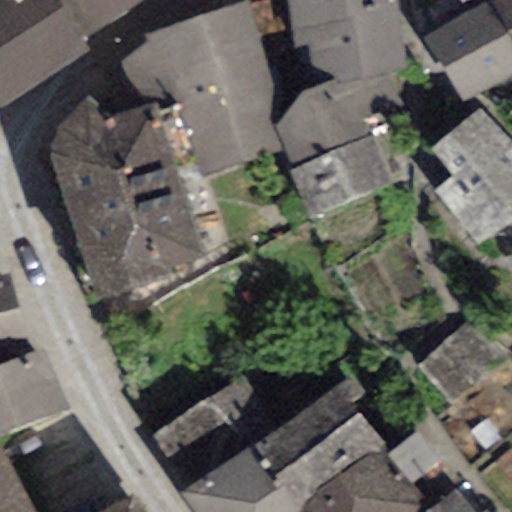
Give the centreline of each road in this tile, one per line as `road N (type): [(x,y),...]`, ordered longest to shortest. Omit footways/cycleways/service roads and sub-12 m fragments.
road 1 (residential): [(157,511),(66,343),(29,256),(9,181)]
road 2 (residential): [(186,0),(32,125),(9,181)]
